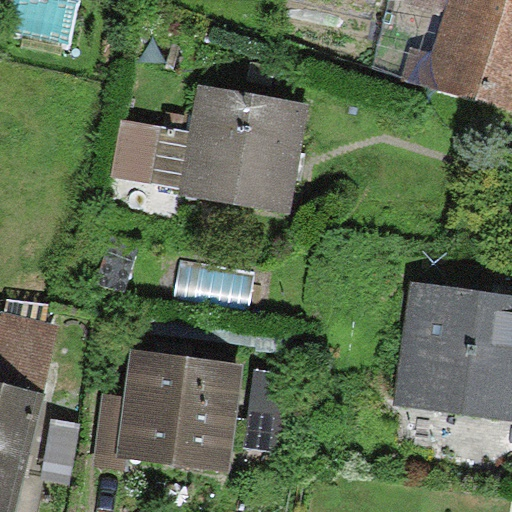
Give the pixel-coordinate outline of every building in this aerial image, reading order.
[(443,29),(425,86),(511,115),(511,0),(415,0),(409,20),(443,29)] [(185,191),(184,202),(297,218),(313,107),(200,91),(194,135),(185,191)] [(185,191),(194,135),(123,124),(114,181),(185,191)] [(511,298),(411,285),(394,408),(511,424),(511,298)] [(234,481),(245,367),(126,354),(107,463),(234,481)] [(284,456),(286,376),(253,376),(251,455),(284,456)] [(16,511),(47,400),(0,387),(0,511),(16,511)] [(55,427),(49,484),(76,487),(82,429),(55,427)]
